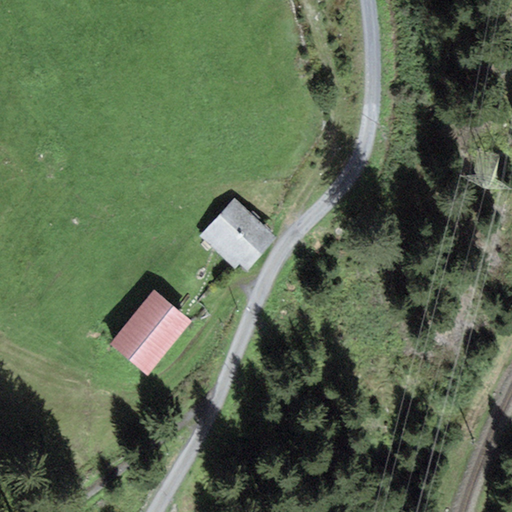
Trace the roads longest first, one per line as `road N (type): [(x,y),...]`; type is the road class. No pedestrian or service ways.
road 1 (track): [(366,0),(373,67),(362,113),(301,234),(264,287),(214,400)]
road 2 (track): [(301,234),(331,125),(331,83),(296,0)]
road 3 (track): [(214,400),(64,511)]
road 4 (track): [(149,511),(214,400)]
